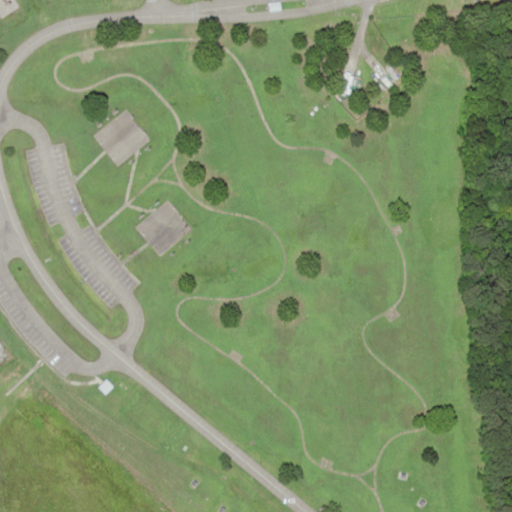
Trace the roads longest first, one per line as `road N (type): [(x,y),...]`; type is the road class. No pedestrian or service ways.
road 1 (residential): [(0,189),(40,281),(92,341),(300,511)]
road 2 (residential): [(313,0),(59,26),(14,54),(0,84)]
